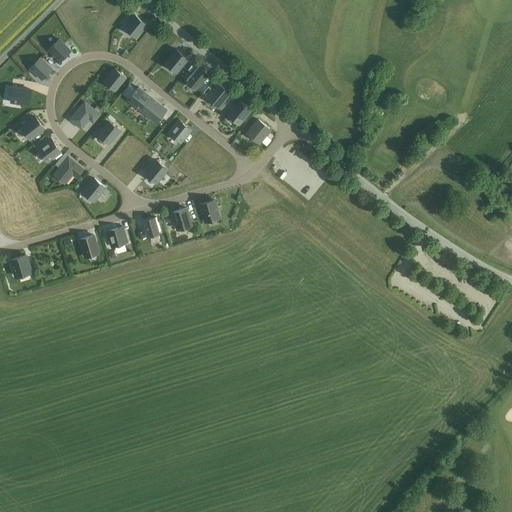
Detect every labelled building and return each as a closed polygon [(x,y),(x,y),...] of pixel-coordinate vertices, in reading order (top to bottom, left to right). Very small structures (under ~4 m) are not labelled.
[(136,13),(124,26),(136,37),(148,23),(136,13)] [(60,37),(48,48),(60,61),(72,49),(60,37)] [(164,61),(178,72),(190,57),(177,46),(164,61)] [(41,57),(31,67),(42,79),(52,69),(41,57)] [(209,75),(198,66),(186,80),(197,90),(209,75)] [(126,77),(115,68),(104,81),(115,90),(126,77)] [(230,93),(218,83),(207,97),(219,106),(230,93)] [(129,99),(136,90),(130,85),(122,94),(129,99)] [(11,103),(31,103),(32,87),(12,86),(11,103)] [(152,98),(139,87),(136,90),(129,99),(143,110),(152,98)] [(152,98),(143,110),(157,121),(159,118),(159,117),(160,117),(166,109),(152,98)] [(251,110),(239,100),(228,114),(239,123),(251,110)] [(100,114),(85,102),(71,119),(81,128),(89,118),(94,121),(100,114)] [(44,128),(35,116),(21,127),(30,139),(44,128)] [(270,129),(258,119),(248,132),(259,142),(261,140),(265,134),(270,129)] [(179,120),(169,132),(181,142),(191,130),(179,120)] [(119,130),(109,121),(99,135),(109,143),(119,130)] [(271,139),(265,134),(261,140),(266,145),(271,139)] [(49,142),(45,145),(44,143),(37,148),(47,161),(61,150),(52,139),(49,142)] [(55,163),(60,167),(69,157),(64,153),(55,163)] [(54,174),(65,183),(73,173),(77,177),(83,169),(69,157),(60,167),(54,174)] [(158,157),(145,172),(157,183),(170,168),(158,157)] [(105,187),(94,178),(83,191),(94,200),(105,187)] [(214,200),(200,204),(206,221),(220,217),(214,200)] [(187,208),(173,212),(177,229),(192,224),(187,208)] [(157,217),(143,221),(147,236),(161,232),(157,217)] [(123,226),(107,231),(112,246),(127,242),(123,226)] [(94,235),(80,239),(85,256),(99,252),(94,235)] [(31,272),(26,255),(11,259),(16,276),(31,272)]
